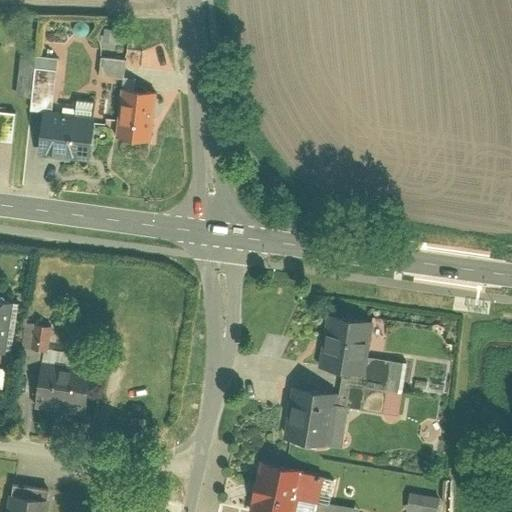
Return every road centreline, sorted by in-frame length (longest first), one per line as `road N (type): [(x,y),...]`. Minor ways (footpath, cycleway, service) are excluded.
road 1 (tertiary): [(511,275),(218,237)]
road 2 (unclassified): [(218,237),(191,0)]
road 3 (residential): [(205,471),(224,325),(218,237)]
road 4 (tertiary): [(218,237),(0,212)]
